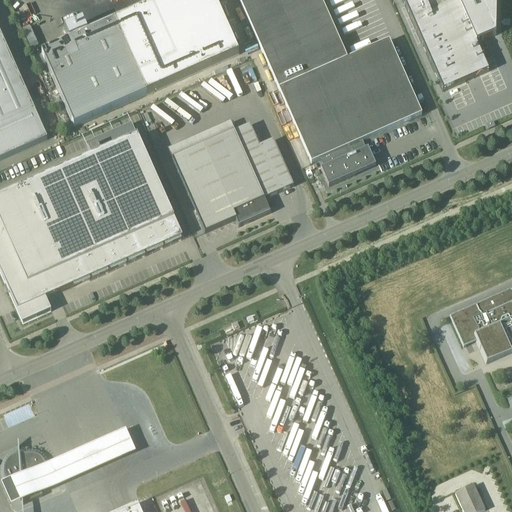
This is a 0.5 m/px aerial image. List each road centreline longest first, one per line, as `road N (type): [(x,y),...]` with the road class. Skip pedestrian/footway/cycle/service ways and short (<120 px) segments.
road 1 (unclassified): [(166,306),(511,154)]
road 2 (unclassified): [(254,511),(166,306)]
road 3 (unclassified): [(12,374),(166,306)]
